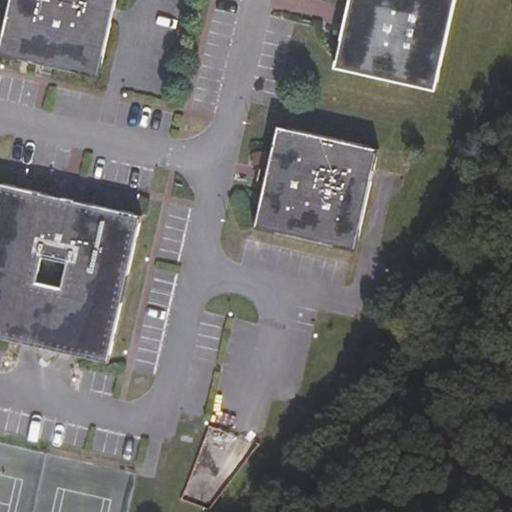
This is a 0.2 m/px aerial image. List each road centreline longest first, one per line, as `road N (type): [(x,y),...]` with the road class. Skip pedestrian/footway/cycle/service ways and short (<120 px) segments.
road 1 (unclassified): [(0,389),(146,420),(164,407),(195,271)]
road 2 (unclassified): [(0,118),(219,169)]
road 3 (unclassified): [(219,169),(258,0)]
road 4 (unclassified): [(195,271),(341,306)]
